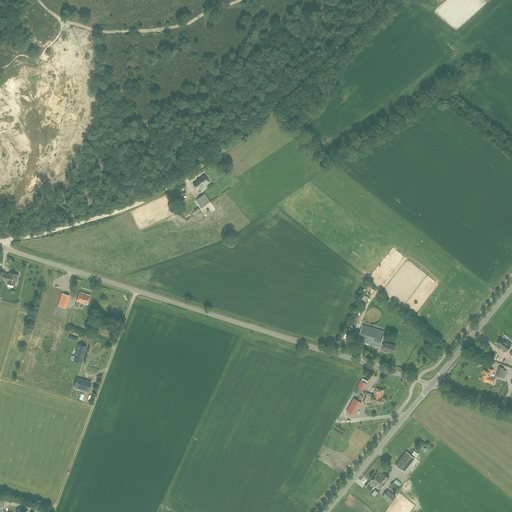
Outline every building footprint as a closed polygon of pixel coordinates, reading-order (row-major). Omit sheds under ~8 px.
[(205,186),(210,183),(204,175),(192,183),(198,190),(204,186),(205,186)] [(201,208),(210,202),(204,194),(196,200),(201,208)] [(3,280),(7,281),(7,283),(14,285),(17,274),(10,272),(10,275),(7,274),(5,273),(0,271),(0,279),(3,280)] [(77,301),(75,307),(78,308),(80,302),(87,305),(90,295),(80,292),(77,301)] [(61,298),(58,305),(65,307),(67,300),(69,296),(62,293),(61,298)] [(387,351),(393,352),(395,346),(385,343),(385,344),(381,343),(384,331),(362,325),(358,340),(380,346),(384,347),(383,351),(387,352),(387,351)] [(506,343),(501,339),(498,344),(507,351),(511,345),(507,341),(506,343)] [(76,356),(75,361),(78,362),(79,362),(81,362),(81,363),(82,363),(84,353),(85,351),(86,347),(83,346),(82,346),(82,345),(81,345),(79,345),(75,356),(76,356)] [(496,375),(501,377),(504,368),(499,366),(496,375)] [(481,380),(484,381),(493,384),(496,378),(491,376),(492,373),(491,372),(493,369),(488,368),(487,371),(483,370),(482,374),(483,374),(481,380)] [(366,383),(361,380),(358,387),(363,389),(366,383)] [(63,383),(60,394),(65,396),(68,385),(63,383)] [(384,391),(376,388),(374,395),(373,395),(371,402),(380,405),(382,398),(382,397),(384,391)] [(354,415),(359,406),(361,402),(354,398),(347,411),(354,415)] [(406,471),(412,462),(416,465),(418,461),(415,459),(416,457),(405,450),(396,465),(406,471)] [(386,483),(389,478),(384,474),(381,477),(377,474),(370,482),(377,487),(377,486),(381,489),(386,483)] [(382,496),(390,503),(396,496),(388,490),(382,496)] [(419,499),(426,505),(429,502),(422,495),(419,499)]
